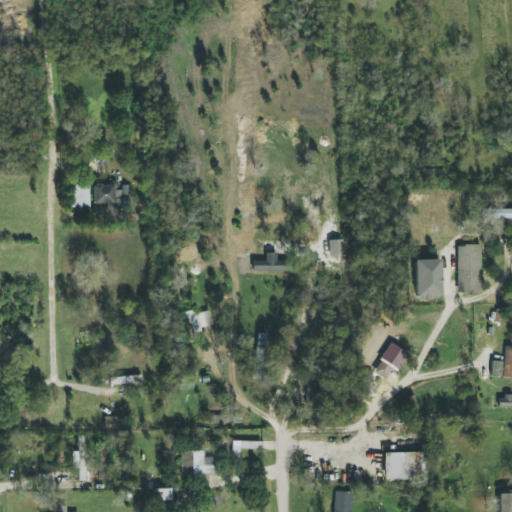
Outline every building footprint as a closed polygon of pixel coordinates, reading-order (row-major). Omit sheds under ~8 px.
[(92,185),(93,205),(114,204),(114,197),(118,197),(118,184),(92,185)] [(88,208),(88,185),(69,185),(69,207),(88,208)] [(492,218),(511,218),(511,209),(492,210),(492,218)] [(456,293),(480,293),(481,246),(457,245),(456,293)] [(284,261),(276,261),(276,253),(265,253),(265,261),(252,261),(253,272),(284,271),(284,261)] [(182,315),(185,328),(187,328),(190,344),(203,341),(200,327),(212,325),(209,309),(182,315)] [(252,379),(263,380),(268,334),(256,333),(252,379)] [(398,370),(407,354),(389,343),(380,360),(398,370)] [(490,377),(511,377),(511,347),(504,347),(504,361),(491,361),(490,377)] [(306,403),(317,403),(317,377),(307,376),(306,403)] [(232,457),(240,457),(240,449),(261,449),(261,442),(232,441),(232,457)] [(203,450),(180,451),(181,476),(215,475),(215,457),(204,458),(203,450)] [(71,452),(71,469),(78,468),(78,481),(84,481),(83,452),(71,452)] [(424,452),(383,453),(384,480),(420,479),(420,461),(424,461),(424,452)] [(171,489),(150,489),(150,502),(170,502),(171,489)] [(350,511),(352,493),(335,492),(333,511),(350,511)] [(511,511),(511,492),(498,493),(498,511),(511,511)]
